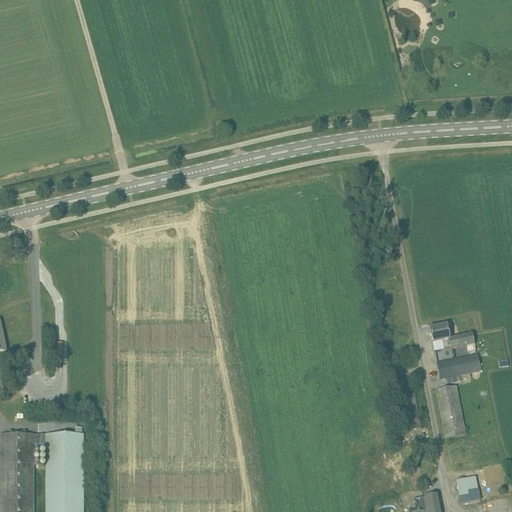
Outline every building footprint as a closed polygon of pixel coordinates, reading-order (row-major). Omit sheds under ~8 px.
[(450,297),(442,299),(446,320),(455,319),(450,297)] [(456,349),(455,339),(450,340),(447,326),(440,328),(430,330),(433,343),(442,341),(444,349),(450,348),(451,350),(456,349)] [(472,335),(455,339),(456,349),(475,345),(472,335)] [(477,356),(437,364),(441,380),(446,379),(447,385),(462,382),(462,381),(471,379),(470,374),(480,372),(477,356)] [(391,384),(401,433),(421,429),(411,380),(391,384)] [(436,391),(446,440),(465,436),(456,387),(436,391)] [(0,435),(0,511),(33,511),(34,445),(34,446),(35,446),(35,447),(36,447),(46,447),(46,435),(0,435)] [(83,511),(84,435),(46,435),(46,447),(45,511),(83,511)] [(461,490),(464,505),(480,502),(475,478),(464,480),(463,478),(457,479),(458,481),(456,482),(458,491),(461,490)] [(442,511),(439,495),(423,498),(426,511),(424,511),(417,511),(417,510),(409,511),(442,511)]
